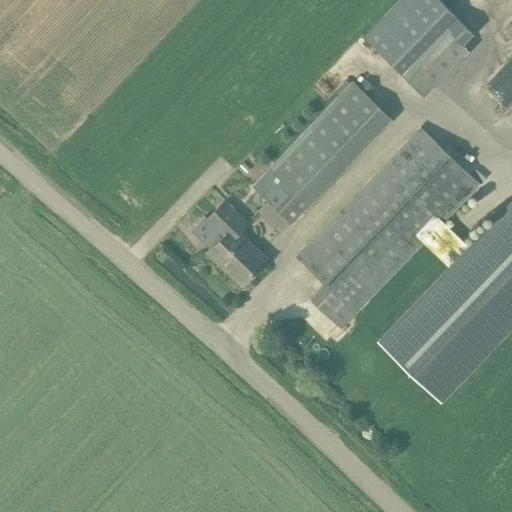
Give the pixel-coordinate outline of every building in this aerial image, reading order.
[(471,29),(440,0),(400,0),(364,38),(423,95),(468,49),(459,41),(471,29)] [(374,88),(365,79),(357,86),(353,82),(253,186),(290,222),(390,118),(367,95),(374,88)] [(479,182),(421,127),(297,256),(324,282),(308,299),(339,328),(355,312),(422,241),(441,222),(479,182)] [(246,224),(223,202),(206,219),(223,235),(207,251),(220,264),(223,261),(244,281),(241,284),(242,284),(266,260),(238,233),(246,224)] [(454,271),(381,347),(439,403),(511,327),(511,211),(473,252),(441,222),(422,241),(454,271)]
